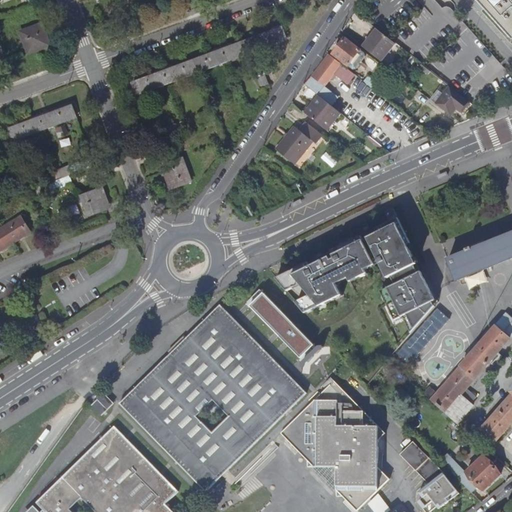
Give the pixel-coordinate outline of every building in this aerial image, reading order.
[(113,0),(104,4),(105,8),(110,21),(131,13),(126,0),(113,0)] [(511,0),(476,0),(511,40),(511,39),(511,0)] [(42,24),(40,25),(22,31),(29,52),(49,44),(42,24)] [(252,38),(256,49),(258,48),(286,38),(282,27),(252,38)] [(397,43),(378,28),(363,46),(382,61),(397,43)] [(333,52),(348,63),(360,48),(346,36),(333,52)] [(223,49),(227,60),(256,49),(252,38),(246,40),(223,49)] [(363,50),(360,48),(348,63),(351,66),(354,65),(364,53),(363,50)] [(227,60),(223,49),(193,60),(197,71),(227,60)] [(321,81),(328,86),(334,78),(337,80),(341,76),(351,84),(358,76),(331,53),(314,76),(321,81)] [(197,71),(193,60),(164,71),(168,82),(197,71)] [(269,61),(261,63),(264,71),(267,70),(272,68),(269,61)] [(264,71),(261,63),(254,66),(257,74),(264,71)] [(430,71),(421,64),(419,67),(428,74),(430,71)] [(168,82),(164,71),(133,82),(137,93),(168,82)] [(308,84),(321,95),(328,86),(321,81),(318,84),(312,79),(308,84)] [(469,101),(451,86),(437,104),(451,116),(457,107),(462,110),(469,101)] [(415,95),(427,103),(430,99),(419,91),(415,95)] [(315,104),(335,121),(342,113),(322,96),(315,104)] [(40,117),(44,128),(76,116),(72,104),(40,117)] [(335,121),(315,104),(308,113),(328,130),(335,121)] [(207,120),(215,117),(212,110),(205,113),(207,120)] [(200,123),(207,120),(205,113),(197,115),(200,123)] [(44,128),(40,117),(8,128),(13,140),(44,128)] [(186,128),(183,121),(175,124),(178,131),(186,128)] [(320,143),(325,137),(307,123),(302,129),(298,125),(279,148),(296,162),(316,140),(320,143)] [(191,180),(182,157),(163,165),(172,187),(191,180)] [(62,177),(70,174),(67,166),(59,169),(62,177)] [(54,180),(62,177),(59,169),(51,172),(54,180)] [(32,188),(35,197),(43,194),(40,185),(32,188)] [(103,187),(101,188),(81,195),(89,215),(103,210),(110,207),(103,187)] [(4,226),(13,242),(30,231),(20,216),(4,226)] [(291,271),(277,278),(288,292),(293,289),(291,286),(299,282),(301,285),(310,296),(298,305),(305,315),(314,311),(313,308),(317,306),(319,308),(344,295),(338,284),(336,279),(348,273),(350,278),(357,274),(359,278),(369,274),(367,269),(365,265),(379,258),(381,262),(389,278),(392,277),(396,284),(382,291),(396,320),(404,316),(408,314),(414,328),(432,307),(430,302),(433,301),(420,272),(417,273),(411,260),(414,258),(410,249),(412,249),(399,218),(377,229),(379,233),(369,238),(370,239),(365,241),(362,236),(326,254),(328,258),(318,263),(316,259),(291,271)] [(0,250),(13,242),(4,226),(0,228),(0,250)] [(511,233),(473,249),(472,247),(466,249),(467,252),(448,259),(457,281),(511,258),(511,233)] [(326,254),(316,259),(318,263),(328,258),(326,254)] [(365,265),(367,269),(381,262),(379,258),(365,265)] [(348,273),(336,279),(338,284),(350,278),(348,273)] [(224,473),(228,469),(307,391),(221,305),(208,318),(186,339),(183,336),(169,351),(171,354),(121,403),(141,423),(207,490),(222,476),(224,473)] [(22,312),(9,319),(17,331),(29,323),(22,312)] [(431,399),(458,423),(474,405),(471,403),(477,395),(468,387),(511,336),(511,317),(507,313),(471,353),(431,399)] [(404,316),(414,330),(414,328),(408,314),(404,316)] [(343,497),(357,511),(390,480),(378,468),(379,441),(385,434),(334,382),(281,435),(308,462),(307,468),(312,468),(324,481),(337,494),(337,497),(343,497)] [(103,415),(113,405),(101,393),(97,396),(96,398),(98,400),(96,403),(93,405),(103,415)] [(511,396),(484,429),(498,442),(511,426),(511,396)] [(173,511),(166,504),(179,492),(161,474),(127,438),(115,427),(102,440),(59,482),(37,504),(43,511),(42,511),(39,511),(34,506),(28,511),(173,511)] [(431,511),(438,508),(440,511),(461,495),(456,489),(441,470),(437,465),(414,442),(400,455),(426,481),(426,480),(431,484),(419,493),(424,498),(421,500),(420,505),(425,511),(431,511)] [(447,455),(442,460),(471,491),(479,484),(485,489),(501,473),(485,455),(465,474),(447,455)] [(380,496),(368,505),(373,511),(388,511),(390,510),(380,496)]
